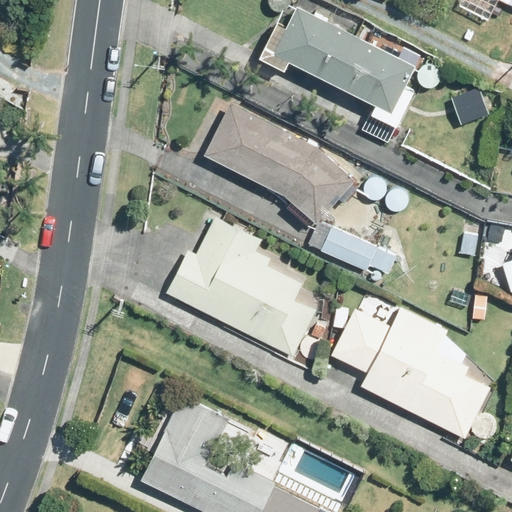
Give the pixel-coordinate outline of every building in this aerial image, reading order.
[(409,84),(420,61),(301,1),(290,23),(280,18),(263,53),(288,66),(293,56),(381,100),(376,111),(401,123),(419,88),(409,84)] [(481,86),(452,97),(463,125),(492,114),(481,86)] [(315,217),(319,220),(310,240),(324,246),(323,248),(368,269),(371,262),(390,271),(397,253),(333,224),(331,227),(320,221),(357,177),(320,145),(234,100),(208,150),(281,189),(294,199),(289,205),(311,223),(315,217)] [(190,247),(169,289),(295,352),(318,307),(297,296),(305,279),(270,262),(274,255),(258,248),(264,236),(218,213),(199,251),(190,247)] [(464,231),(461,251),(479,253),(481,233),(464,231)] [(370,369),(364,382),(468,436),(494,385),(468,372),(472,364),(464,360),(470,348),(455,340),(448,352),(441,348),(451,328),(404,303),(394,322),(358,304),(334,351),(370,369)] [(317,321),(311,332),(322,337),(327,326),(317,321)] [(185,393),(143,476),(213,511),(319,511),(322,506),(277,482),(278,480),(236,459),(229,473),(208,462),(231,416),(185,393)]
